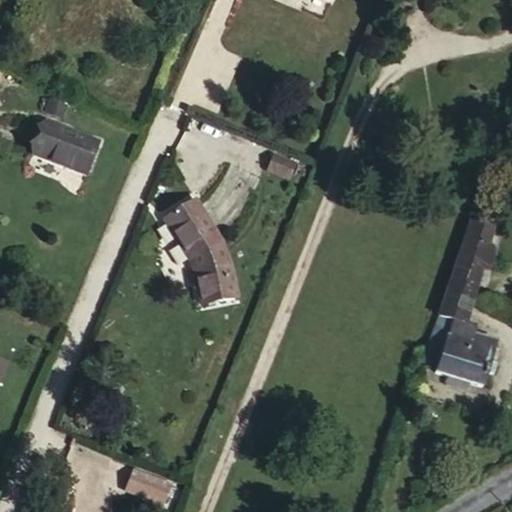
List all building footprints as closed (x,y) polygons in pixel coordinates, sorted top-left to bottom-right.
[(52,115),(40,148),(95,167),(107,134),(52,115)] [(292,168),(273,159),(268,173),(287,181),(292,168)] [(192,270),(201,313),(235,305),(231,267),(220,245),(194,204),(167,224),(189,261),(192,270)] [(471,220),(446,290),(448,291),(441,313),(448,315),(465,320),(470,302),(494,227),(471,220)] [(483,305),(470,302),(465,320),(448,315),(438,349),(443,351),(451,325),(475,331),(483,305)] [(448,315),(441,313),(430,347),(438,349),(448,315)] [(497,338),(475,331),(451,325),(443,351),(438,369),(451,373),(475,380),(484,383),(487,371),(493,372),(497,360),(491,359),(497,338)] [(0,401),(17,363),(0,355),(0,401)] [(473,387),(475,380),(451,373),(449,382),(453,386),(468,390),(473,387)] [(138,478),(130,495),(160,507),(167,490),(138,478)]
